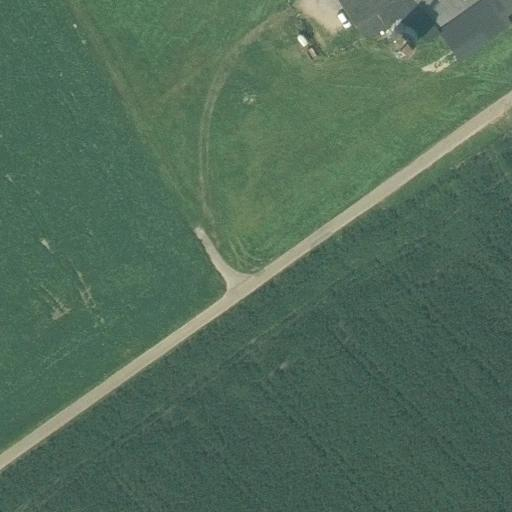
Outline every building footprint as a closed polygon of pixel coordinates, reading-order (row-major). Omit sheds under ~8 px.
[(420,2),(418,0),(340,0),(356,23),(376,9),(387,24),(420,2)] [(466,5),(462,0),(418,0),(420,2),(452,49),(482,29),(466,5)] [(511,0),(472,0),(466,5),(482,29),(489,39),(511,22),(511,21),(506,14),(511,9),(511,0)] [(376,9),(356,23),(366,38),(387,24),(376,9)] [(416,40),(417,35),(416,30),(413,26),(409,24),(404,23),(399,24),(395,27),(392,31),(391,36),(392,40),(395,44),(399,47),(404,48),(409,47),(413,44),(416,40)]
